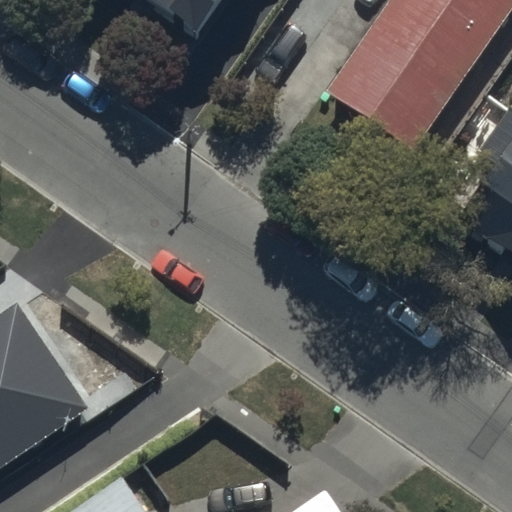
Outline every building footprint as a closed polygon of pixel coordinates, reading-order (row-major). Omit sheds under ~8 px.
[(146,0),(197,35),(221,0),(146,0)] [(378,0),(318,88),(407,150),(511,0),(378,0)] [(461,228),(511,262),(511,102),(511,103),(465,171),(489,188),(461,228)] [(0,316),(0,467),(87,409),(16,306),(0,316)] [(150,511),(120,468),(54,511),(150,511)]
